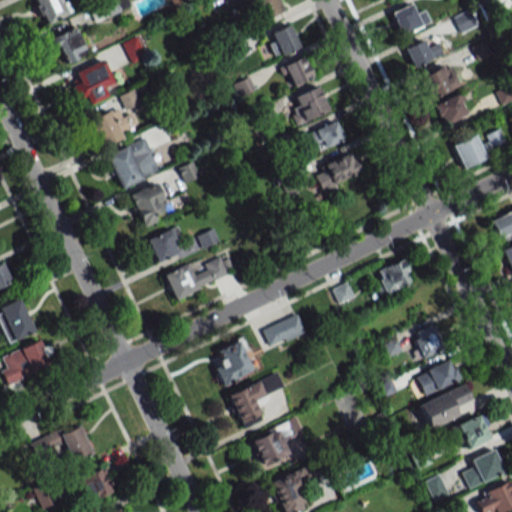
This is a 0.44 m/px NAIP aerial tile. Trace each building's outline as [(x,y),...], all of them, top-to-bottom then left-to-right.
[(70,12),(65,0),(30,0),(41,25),(70,12)] [(127,5),(125,0),(105,0),(97,4),(102,16),(127,5)] [(252,0),(261,19),(281,10),(276,0),(252,0)] [(419,26),(409,3),(388,12),(398,35),(419,26)] [(297,46),(286,24),(264,35),(274,57),(297,46)] [(85,52),(72,26),(48,38),(61,65),(85,52)] [(129,63),(145,55),(136,35),(120,43),(129,63)] [(433,44),(425,48),(420,39),(402,48),(411,67),(438,55),(433,44)] [(285,86),(310,78),(304,57),(278,65),(285,86)] [(107,95),(103,86),(111,83),(100,59),(72,71),(77,81),(70,84),(80,107),(107,95)] [(456,86),(445,63),(416,76),(427,99),(456,86)] [(291,115),(294,123),(325,110),(315,86),(291,96),(298,112),(291,115)] [(138,102),(132,89),(116,96),(122,110),(138,102)] [(464,114),(459,102),(463,100),(459,92),(431,105),(440,124),(464,114)] [(87,120),(99,146),(135,129),(128,113),(120,116),(115,107),(87,120)] [(307,132),(316,150),(341,138),(333,120),(307,132)] [(450,144),(459,167),(501,150),(494,131),(478,137),(476,134),(450,144)] [(103,154),(117,188),(156,171),(142,137),(103,154)] [(319,188),(357,174),(349,154),(311,168),(319,188)] [(154,208),(162,204),(153,182),(126,194),(141,227),(159,219),(154,208)] [(511,209),(487,219),(496,240),(511,233),(511,209)] [(174,252),(169,241),(178,236),(174,226),(144,240),(154,262),(174,252)] [(511,271),(511,243),(498,250),(509,272),(511,271)] [(172,299),(226,274),(218,256),(202,264),(204,269),(192,274),(187,263),(161,274),(172,299)] [(408,282),(401,260),(370,271),(378,293),(408,282)] [(0,285),(9,282),(0,262),(0,285)] [(329,290),(337,304),(351,295),(343,282),(329,290)] [(30,333),(20,300),(0,305),(0,331),(3,341),(30,333)] [(259,329),(266,345),(301,329),(294,313),(259,329)] [(416,358),(442,348),(431,324),(406,334),(416,358)] [(252,368),(239,339),(214,350),(218,361),(210,364),(218,383),(252,368)] [(0,355),(0,358),(3,366),(0,367),(0,372),(4,383),(47,366),(37,340),(0,355)] [(456,378),(446,358),(411,376),(421,396),(456,378)] [(278,387),(272,373),(224,394),(239,427),(259,418),(250,400),(278,387)] [(415,404),(426,428),(460,413),(456,403),(465,399),(459,385),(415,404)] [(258,465),(285,454),(280,441),(299,433),(293,418),(246,437),(258,465)] [(484,442),(480,419),(448,424),(452,446),(460,444),(460,445),(484,442)] [(63,448),(69,462),(91,453),(78,422),(28,444),(35,460),(63,448)] [(466,488),(501,471),(490,449),(466,460),(470,468),(459,473),(466,488)] [(267,481),(279,511),(291,511),(303,508),(294,488),(316,479),(310,463),(267,481)] [(83,503),(110,490),(99,466),(72,480),(83,503)] [(431,500),(445,495),(438,477),(424,482),(431,500)] [(496,511),(511,505),(511,495),(506,481),(470,496),(477,511),(496,511)] [(31,488),(37,508),(54,502),(48,482),(31,488)]
